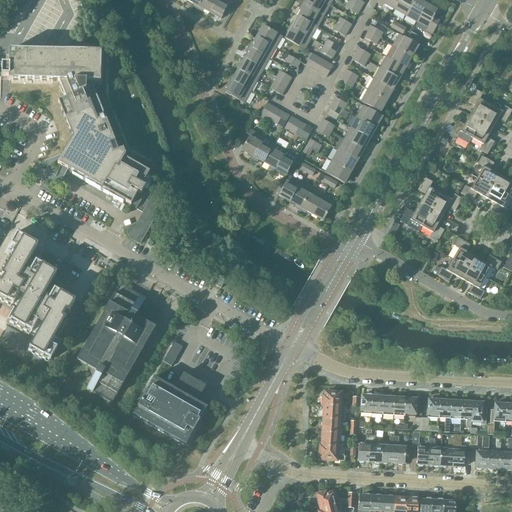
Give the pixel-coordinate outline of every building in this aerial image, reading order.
[(0,98),(1,99),(1,81),(1,77),(9,77),(9,81),(59,82),(65,96),(66,99),(62,101),(58,102),(72,138),(63,154),(58,164),(68,170),(131,206),(131,205),(137,209),(137,208),(147,190),(145,189),(145,187),(142,186),(149,175),(149,173),(124,159),(126,156),(123,150),(119,152),(93,88),(93,84),(100,84),(101,53),(66,52),(86,16),(79,0),(21,0),(3,33),(0,32),(0,98)] [(202,0),(198,7),(209,14),(216,0),(202,0)] [(230,0),(216,0),(209,14),(221,20),(231,1),(230,0)] [(330,6),(318,0),(307,0),(304,6),(323,17),(330,6)] [(358,0),(350,0),(349,3),(361,9),(364,3),(358,0)] [(384,4),(394,10),(400,0),(385,0),(383,3),(384,4)] [(400,0),(394,10),(405,16),(414,0),(400,0)] [(414,0),(405,16),(416,22),(427,3),(421,0),(414,0)] [(361,9),(349,3),(346,8),(357,15),(361,9)] [(416,22),(427,29),(428,29),(433,21),(439,10),(427,3),(416,22)] [(317,28),(323,17),(304,6),(298,17),(317,28)] [(317,28),(298,17),(292,28),(311,39),(317,28)] [(340,19),(336,24),(348,31),(351,25),(340,19)] [(428,29),(427,29),(426,31),(432,35),(438,24),(433,21),(428,29)] [(392,28),(398,31),(401,26),(395,22),(392,28)] [(348,31),(336,24),(333,30),(345,37),(348,31)] [(263,26),(256,38),(276,49),(282,37),(263,26)] [(401,26),(398,31),(403,34),(407,29),(401,26)] [(371,27),(368,33),(379,39),(383,34),(371,27)] [(311,39),(292,28),(285,40),(304,51),(311,39)] [(422,38),(412,32),(409,38),(419,43),(422,38)] [(379,39),(368,33),(364,39),(376,45),(379,39)] [(392,47),(412,58),(418,46),(399,35),(392,47)] [(256,38),(250,49),(269,60),(276,49),(256,38)] [(327,41),(324,46),(336,53),(339,47),(327,41)] [(321,52),(332,59),(336,53),(324,46),(321,52)] [(360,47),(356,53),(368,60),(371,54),(360,47)] [(412,58),(392,47),(386,58),(405,69),(412,58)] [(250,49),(244,60),(263,71),(269,60),(250,49)] [(368,60),(356,53),(353,59),(365,65),(368,60)] [(305,66),(311,69),(317,58),(312,55),(305,66)] [(285,62),(297,69),(300,63),(289,56),(285,62)] [(322,61),(317,58),(311,69),(316,72),(322,61)] [(386,58),(380,69),(399,80),(405,69),(386,58)] [(257,82),(263,71),(244,60),(238,71),(257,82)] [(327,63),(322,61),(316,72),(321,75),(327,63)] [(333,67),(327,63),(321,75),(326,78),(333,67)] [(399,80),(380,69),(374,80),(393,91),(399,80)] [(257,82),(238,71),(231,82),(251,93),(257,82)] [(346,71),(343,77),(354,83),(358,77),(346,71)] [(280,72),(276,78),(288,84),(291,79),(280,72)] [(354,83),(343,77),(340,82),(351,89),(354,83)] [(276,78),(273,83),(285,90),(288,84),(276,78)] [(374,80),(367,91),(387,101),(393,91),(374,80)] [(251,93),(231,82),(225,93),(244,104),(251,93)] [(285,90),(273,83),(270,89),(281,96),(285,90)] [(475,107),(469,116),(481,123),(490,106),(479,100),(483,94),(475,90),(468,102),(475,107)] [(387,101),(367,91),(361,102),(380,113),(387,101)] [(335,98),(332,104),(343,111),(347,105),(335,98)] [(260,116),(266,119),(273,107),(267,104),(260,116)] [(343,111),(332,104),(329,110),(340,116),(343,111)] [(490,106),(481,123),(492,129),(498,120),(505,124),(511,111),(504,107),(501,112),(490,106)] [(273,107),(266,119),(272,122),(278,110),(273,107)] [(382,117),(363,107),(357,118),(376,129),(382,117)] [(283,113),(278,110),(272,122),(277,125),(283,113)] [(277,125),(283,128),(289,117),(283,113),(277,125)] [(461,133),(472,139),(481,123),(469,116),(464,125),(457,121),(450,134),(458,138),(461,133)] [(284,129),(290,132),(297,121),(291,118),(284,129)] [(357,118),(350,129),(369,140),(376,129),(357,118)] [(323,120),(319,126),(331,133),(334,127),(323,120)] [(302,124),(297,121),(290,132),(295,135),(302,124)] [(481,123),(472,139),(482,145),(479,151),(487,155),(494,143),(487,138),(492,129),(481,123)] [(307,126),(302,124),(295,135),(300,138),(307,126)] [(300,138),(306,141),(312,130),(307,126),(300,138)] [(316,132),(328,138),(331,133),(319,126),(316,132)] [(350,129),(344,140),(363,151),(369,140),(350,129)] [(241,151),(253,157),(264,138),(252,132),(241,151)] [(253,157),(264,164),(275,144),(264,138),(253,157)] [(344,140),(338,151),(357,162),(363,151),(344,140)] [(310,142),(307,148),(313,151),(316,145),(310,142)] [(264,164),(275,170),(286,151),(275,144),(264,164)] [(313,151),(307,148),(304,154),(309,157),(313,151)] [(286,151),(275,170),(286,176),(297,157),(286,151)] [(338,151),(332,162),(351,173),(357,162),(338,151)] [(476,178),(493,188),(499,176),(490,171),(494,164),(481,157),(477,164),(483,168),(476,178)] [(351,173),(332,162),(325,173),(344,184),(351,173)] [(300,170),(306,174),(309,168),(304,165),(300,170)] [(309,168),(306,174),(312,177),(315,171),(309,168)] [(499,176),(493,188),(509,197),(511,192),(511,176),(509,182),(499,176)] [(278,196),(290,202),(301,183),(289,177),(278,196)] [(322,183),(328,186),(331,180),(326,177),(322,183)] [(419,204),(431,211),(440,194),(429,188),(432,183),(425,178),(418,191),(425,195),(419,204)] [(477,194),(486,199),(493,188),(476,178),(470,189),(465,186),(460,194),(473,201),(477,194)] [(328,186),(334,189),(337,184),(331,180),(328,186)] [(290,202),(301,209),(312,189),(301,183),(290,202)] [(493,188),(486,199),(496,205),(492,212),(504,219),(509,211),(503,208),(509,197),(493,188)] [(301,209),(312,215),(323,196),(312,189),(301,209)] [(137,224),(126,228),(130,239),(140,245),(162,206),(159,199),(160,198),(156,190),(144,212),(137,224)] [(440,194),(431,211),(442,217),(448,208),(455,212),(462,199),(454,195),(451,201),(440,194)] [(323,196),(312,215),(323,221),(334,202),(323,196)] [(411,221),(421,227),(431,211),(419,204),(414,214),(407,210),(400,222),(407,227),(411,221)] [(431,211),(421,227),(432,233),(429,239),(437,243),(444,231),(437,227),(442,217),(431,211)] [(7,304),(12,304),(18,307),(9,322),(13,325),(17,324),(16,326),(20,328),(24,328),(23,330),(26,332),(30,332),(36,335),(28,350),(32,353),(36,352),(35,354),(38,356),(43,356),(41,358),(45,360),(49,360),(50,360),(57,349),(52,346),(55,341),(53,339),(54,339),(58,337),(60,333),(58,332),(61,330),(63,327),(61,325),(65,324),(67,320),(65,319),(75,302),(74,301),(72,297),(69,295),(67,297),(66,294),(62,292),(61,294),(59,290),(55,288),(52,293),(47,290),(56,274),(55,273),(54,269),(50,267),(49,269),(47,266),(44,264),(42,266),(41,262),(37,260),(35,262),(30,259),(38,246),(37,245),(35,241),(31,239),(30,242),(28,238),(25,236),(24,238),(22,234),(18,232),(10,246),(14,248),(11,254),(13,255),(13,256),(9,257),(7,261),(9,262),(5,264),(3,267),(5,269),(1,270),(0,272),(0,274),(1,276),(0,277),(0,300),(1,301),(5,300),(4,302),(7,304)] [(458,249),(452,260),(469,269),(475,258),(466,252),(470,245),(457,238),(453,246),(458,249)] [(475,258),(469,269),(485,278),(491,268),(497,271),(501,263),(489,256),(485,263),(475,258)] [(511,270),(511,256),(510,256),(503,268),(511,273),(511,270)] [(453,275),(462,281),(469,269),(452,260),(446,271),(440,267),(436,275),(449,282),(453,275)] [(469,269),(462,281),(472,286),(468,293),(480,300),(485,293),(479,289),(485,278),(469,269)] [(204,279),(211,283),(214,278),(207,274),(204,279)] [(213,284),(221,289),(226,279),(218,274),(213,284)] [(86,389),(112,404),(155,328),(135,316),(145,299),(120,285),(76,361),(96,372),(86,389)] [(184,374),(175,390),(154,378),(133,416),(186,446),(207,408),(197,402),(205,387),(184,374)] [(323,397),(322,407),(340,408),(340,400),(348,401),(348,394),(325,393),(324,397),(323,397)] [(360,414),(371,414),(372,397),(361,397),(360,414)] [(371,414),(382,415),(383,398),(372,397),(371,414)] [(382,415),(393,416),(394,399),(383,398),(382,415)] [(393,416),(404,416),(405,399),(394,399),(393,416)] [(405,399),(404,416),(415,417),(416,400),(405,399)] [(427,418),(438,418),(439,401),(435,401),(434,400),(430,399),(429,401),(428,401),(427,418)] [(439,401),(438,418),(445,419),(445,424),(449,424),(449,419),(450,402),(446,402),(445,400),(441,400),(440,401),(439,401)] [(451,402),(450,402),(449,419),(460,420),(461,403),(457,402),(456,401),(452,401),(451,402)] [(462,403),(461,403),(460,420),(471,420),(472,403),(468,403),(467,402),(463,401),(462,403)] [(473,403),(472,403),(471,420),(471,423),(481,424),(481,425),(485,426),(486,410),(482,410),(483,404),(481,404),(480,402),(475,402),(473,403)] [(505,422),(506,405),(502,405),(500,403),(497,403),(495,405),(494,405),(494,411),(490,411),(489,425),(487,425),(487,436),(493,436),(494,422),(501,422),(500,427),(505,427),(505,422)] [(323,415),(323,420),(339,421),(340,408),(322,407),(324,407),(324,409),(323,410),(323,414),(323,415)] [(427,419),(421,419),(420,433),(437,434),(438,428),(427,428),(427,419)] [(322,428),(322,434),(338,435),(339,421),(323,420),(323,422),(322,423),(322,427),(322,428)] [(320,447),(337,448),(338,435),(322,434),(322,436),(321,437),(321,441),(322,442),(321,447),(320,447)] [(452,451),(451,467),(452,467),(453,469),(457,469),(458,468),(463,468),(464,452),(464,447),(460,447),(461,436),(453,436),(453,441),(452,451)] [(476,453),(475,469),(476,469),(477,470),(481,470),(482,469),(487,469),(488,453),(488,449),(489,438),(482,437),(482,449),(484,449),(484,453),(476,453)] [(429,450),(428,466),(433,466),(434,468),(437,468),(439,467),(440,467),(441,451),(433,450),(434,446),(434,440),(430,439),(429,445),(429,450)] [(499,454),(499,470),(501,472),(504,472),(505,471),(510,471),(511,455),(511,440),(508,439),(507,455),(499,454)] [(440,467),(442,468),(445,468),(446,467),(451,467),(452,451),(453,441),(448,440),(448,451),(441,451),(440,467)] [(488,453),(487,469),(488,469),(489,471),(492,471),(494,470),(499,470),(499,454),(500,444),(496,444),(495,454),(488,453)] [(357,462),(369,462),(370,446),(358,446),(357,462)] [(369,462),(381,463),(382,447),(370,446),(369,462)] [(337,448),(320,447),(320,449),(319,450),(318,454),(319,455),(319,457),(321,457),(320,461),(344,462),(344,456),(337,456),(337,448)] [(393,448),(382,447),(381,463),(392,464),(393,448)] [(393,448),(392,464),(404,464),(405,448),(393,448)] [(416,465),(428,466),(429,450),(417,449),(416,465)] [(316,495),(320,509),(339,504),(342,504),(348,504),(348,499),(342,498),(338,499),(335,500),(333,493),(326,495),(325,493),(316,495)] [(369,511),(370,497),(359,497),(357,511),(369,511)] [(381,511),(382,498),(370,497),(369,511),(381,511)] [(393,511),(394,499),(382,498),(381,511),(393,511)] [(405,511),(406,499),(405,499),(404,498),(400,498),(399,499),(394,499),(393,511),(405,511)] [(406,499),(405,511),(417,511),(418,500),(417,500),(416,499),(412,499),(411,500),(406,499)] [(431,511),(432,501),(420,500),(419,511),(431,511)] [(442,511),(443,502),(432,501),(431,511),(442,511)] [(443,502),(442,511),(454,511),(455,503),(443,502)]
